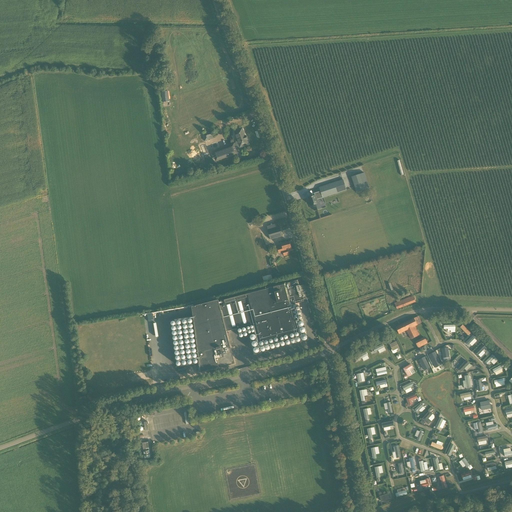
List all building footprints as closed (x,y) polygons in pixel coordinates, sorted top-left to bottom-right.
[(169,102),(168,91),(161,92),(162,103),(169,102)] [(248,144),(242,129),(242,128),(234,131),(239,143),(213,152),(216,160),(237,153),(235,148),(240,146),(240,147),(248,144)] [(212,132),(203,134),(203,135),(205,141),(210,140),(209,137),(213,136),(212,132)] [(379,184),(383,183),(378,164),(373,166),(379,184)] [(357,192),(369,188),(364,173),(352,177),(357,192)] [(315,193),(315,196),(309,198),(311,206),(313,206),(314,211),(321,209),(319,203),(318,204),(317,199),(322,198),(346,190),(343,180),(319,187),(321,192),(315,193)] [(280,227),(278,228),(268,230),(271,240),(282,236),(280,227)] [(289,255),(288,252),(292,251),(289,242),(282,244),(282,246),(278,247),(279,253),(283,252),(284,256),(289,255)] [(192,307),(201,373),(235,363),(226,332),(254,324),(259,342),(299,332),(291,305),(304,302),(303,299),(307,298),(304,285),(300,286),(299,285),(299,286),(297,281),(286,284),(286,283),(246,293),(247,294),(221,301),(222,306),(220,306),(218,300),(192,307)] [(397,310),(416,302),(413,296),(395,303),(397,310)] [(419,335),(415,326),(422,323),(418,316),(396,327),(399,334),(407,330),(411,339),(419,335)] [(164,322),(165,331),(172,330),(171,321),(164,322)] [(464,336),(466,334),(467,335),(470,333),(462,324),(459,327),(461,329),(459,331),(464,336)] [(476,341),(474,339),(476,337),(472,334),(464,343),(470,348),(476,341)] [(418,348),(428,343),(424,337),(415,342),(418,348)] [(396,341),(390,345),(392,350),(393,351),(397,349),(400,348),(396,341)] [(480,358),(486,351),(488,353),(490,351),(482,343),(474,352),(480,358)] [(378,352),(378,353),(385,350),(383,344),(369,349),(371,354),(378,352)] [(449,356),(448,356),(447,348),(441,348),(441,360),(449,360),(449,356)] [(366,351),(356,356),(358,360),(368,355),(366,351)] [(427,354),(434,367),(441,364),(434,351),(427,354)] [(492,354),(483,362),(486,365),(490,362),(493,365),(498,360),(492,354)] [(418,359),(423,370),(429,368),(424,356),(418,359)] [(460,372),(463,368),(466,371),(471,365),(465,360),(457,369),(460,372)] [(407,377),(411,375),(408,370),(412,368),(410,363),(402,368),(407,377)] [(377,377),(387,374),(385,366),(375,369),(377,377)] [(492,369),(494,375),(502,372),(500,366),(492,369)] [(504,381),(506,381),(505,378),(493,380),(495,387),(504,385),(504,381)] [(376,387),(379,386),(380,388),(387,387),(386,380),(375,382),(376,387)] [(411,391),(410,387),(413,386),(412,382),(401,385),(404,393),(411,391)] [(364,393),(367,392),(367,389),(359,390),(361,401),(365,401),(364,393)] [(407,405),(412,404),(411,400),(416,399),(415,395),(405,397),(407,405)] [(413,409),(417,414),(424,408),(420,403),(413,409)] [(463,415),(470,414),(470,410),(474,410),(473,406),(462,407),(463,415)] [(369,419),(368,415),(371,414),(370,408),(362,409),(365,420),(369,419)] [(439,417),(434,426),(441,430),(446,421),(439,417)] [(481,421),(472,423),(473,430),(476,429),(477,433),(482,432),(481,421)] [(497,424),(493,424),(492,421),(485,422),(486,430),(497,428),(497,424)] [(385,430),(386,433),(393,431),(392,424),(383,426),(383,430),(385,430)] [(372,435),(375,434),(373,427),(366,429),(369,439),(373,438),(372,435)] [(420,442),(424,432),(416,430),(414,436),(416,437),(415,440),(420,442)] [(485,440),(487,440),(486,436),(476,438),(477,445),(486,444),(485,440)] [(436,440),(435,443),(431,442),(429,445),(440,450),(443,443),(436,440)] [(450,443),(445,454),(449,456),(451,453),(454,455),(456,449),(453,448),(454,445),(450,443)] [(393,458),(400,457),(398,445),(393,446),(394,452),(392,452),(393,458)] [(376,458),(376,454),(379,453),(377,446),(370,448),(372,459),(376,458)] [(511,450),(510,451),(509,447),(502,449),(504,457),(511,454),(511,450)] [(495,448),(480,451),(482,461),(485,461),(484,456),(496,454),(495,448)] [(409,462),(406,462),(407,469),(414,468),(413,457),(408,458),(409,462)] [(431,458),(435,471),(442,469),(441,463),(438,464),(436,457),(431,458)] [(464,457),(458,462),(463,469),(469,464),(464,457)] [(511,459),(503,462),(505,469),(511,466),(511,459)] [(495,460),(485,462),(487,471),(497,469),(495,460)] [(403,463),(395,463),(395,469),(397,469),(397,475),(403,474),(403,463)] [(380,477),(379,473),(383,473),(381,466),(373,467),(376,478),(380,477)] [(469,471),(460,474),(461,480),(471,478),(469,471)] [(418,484),(419,488),(430,485),(428,478),(421,479),(422,483),(418,484)] [(389,493),(379,496),(380,501),(391,498),(389,493)]
